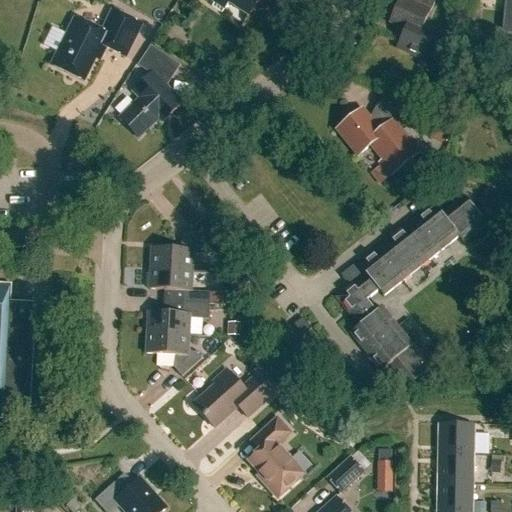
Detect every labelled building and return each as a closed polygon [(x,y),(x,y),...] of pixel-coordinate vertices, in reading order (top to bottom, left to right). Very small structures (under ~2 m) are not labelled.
[(208,0),(215,4),(212,8),(222,15),(229,4),(250,18),(261,0),(208,0)] [(407,31),(398,50),(437,67),(450,38),(424,27),(430,13),(431,13),(436,2),(431,0),(428,0),(424,10),(401,0),(399,0),(389,24),(407,31)] [(75,20),(51,67),(84,84),(100,53),(104,55),(106,50),(126,59),(142,27),(112,13),(102,34),(75,20)] [(153,74),(133,93),(140,100),(119,120),(139,140),(159,121),(163,124),(183,105),(153,74)] [(363,111),(336,132),(358,158),(370,148),(382,162),(379,165),(390,178),(420,154),(401,131),(411,112),(384,96),(370,120),(363,111)] [(380,170),(372,177),(381,188),(389,182),(380,170)] [(376,315),(367,303),(379,294),(383,299),(459,239),(464,246),(488,228),(464,198),(441,216),(435,207),(358,268),(365,276),(336,299),(359,328),(351,335),(381,373),(390,367),(407,390),(437,366),(419,343),(412,348),(382,310),(376,315)] [(151,249),(150,270),(193,273),(194,256),(201,256),(208,251),(190,231),(181,239),(186,244),(186,251),(151,249)] [(192,294),(193,273),(150,270),(149,291),(184,293),(183,304),(210,306),(211,295),(192,294)] [(0,411),(30,413),(35,305),(10,303),(11,286),(0,285),(0,411)] [(148,314),(147,335),(189,337),(190,321),(209,322),(210,306),(183,304),(183,316),(148,314)] [(303,319),(293,327),(302,338),(312,330),(303,319)] [(146,356),(180,358),(180,365),(174,370),(182,379),(202,361),(196,355),(188,354),(189,337),(147,335),(146,356)] [(308,339),(294,350),(323,388),(337,377),(308,339)] [(213,384),(215,387),(193,407),(214,430),(238,409),(248,420),(272,398),(255,378),(243,390),(227,372),(213,384)] [(277,420),(252,443),(260,452),(248,463),(267,484),(264,486),(278,501),(304,477),(277,447),(290,435),(277,420)] [(438,456),(474,457),(474,427),(439,426),(438,456)] [(438,456),(438,487),(473,487),(474,457),(438,456)] [(350,458),(326,480),(341,497),(365,475),(350,458)] [(380,492),(396,492),(396,460),(380,460),(380,492)] [(124,477),(96,503),(104,511),(114,511),(119,508),(122,511),(164,511),(167,510),(140,481),(133,486),(124,477)] [(438,487),(437,511),(472,511),(473,487),(438,487)] [(324,511),(347,511),(336,499),(323,511),(324,511)]
